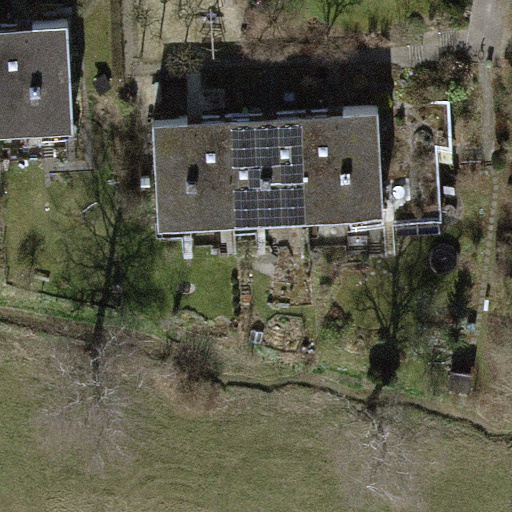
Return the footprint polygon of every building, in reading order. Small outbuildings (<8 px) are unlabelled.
[(77,16),(7,22),(16,122),(86,116),(77,16)] [(0,122),(16,122),(7,22),(0,22),(0,122)] [(391,101),(289,110),(291,210),(354,206),(356,233),(399,230),(391,101)] [(289,110),(216,111),(219,215),(239,214),(240,231),(279,230),(279,210),(291,210),(289,110)] [(167,216),(219,215),(216,111),(164,113),(167,216)]
